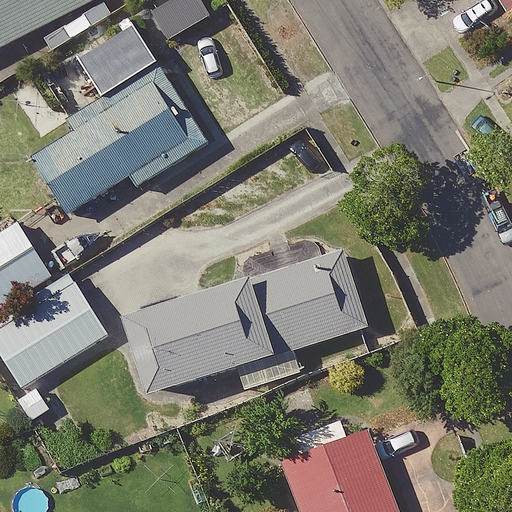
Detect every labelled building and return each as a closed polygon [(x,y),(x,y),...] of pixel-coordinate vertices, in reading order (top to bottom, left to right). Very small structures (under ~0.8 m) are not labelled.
[(0,0),(0,72),(131,0),(0,0)] [(222,149),(146,30),(86,68),(112,110),(80,130),(85,137),(43,163),(83,225),(146,185),(152,194),(222,149)] [(118,341),(80,281),(69,288),(28,224),(0,242),(0,309),(10,326),(0,332),(0,343),(33,396),(118,341)] [(379,336),(354,263),(142,337),(167,410),(379,336)] [(426,511),(394,511),(365,429),(279,459),(298,511),(449,511),(447,504),(426,511)]
